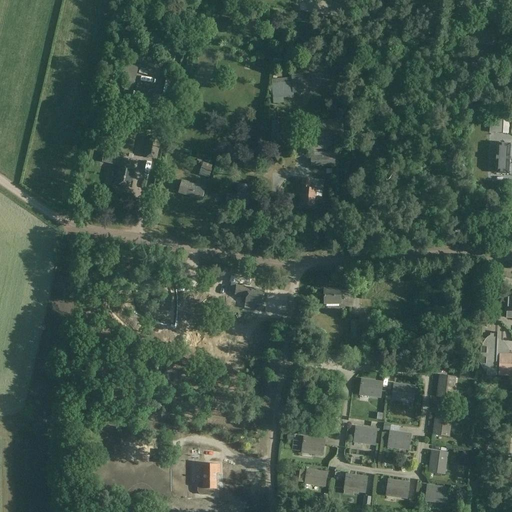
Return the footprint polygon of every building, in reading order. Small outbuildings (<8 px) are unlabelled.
[(492,42),(494,31),(471,27),(469,39),(492,42)] [(158,51),(162,32),(147,29),(142,48),(158,51)] [(121,63),(118,80),(135,83),(138,67),(121,63)] [(293,94),(304,93),(303,74),(291,75),(291,78),(293,94)] [(293,94),(291,78),(272,80),(273,104),(281,103),(281,99),(293,98),(293,94)] [(127,104),(136,106),(151,109),(154,94),(139,91),(138,93),(130,91),(127,104)] [(491,118),(503,119),(503,108),(492,107),(491,118)] [(340,119),(309,123),(312,144),(343,141),(340,119)] [(273,122),(273,142),(284,143),(285,122),(273,122)] [(158,125),(153,129),(160,135),(164,130),(158,125)] [(160,139),(149,137),(145,158),(156,160),(160,139)] [(511,145),(496,144),(494,174),(509,175),(511,145)] [(335,156),(311,157),(311,168),(336,166),(335,156)] [(121,159),(116,184),(131,188),(135,169),(126,167),(128,160),(121,159)] [(201,167),(198,175),(209,179),(213,166),(204,163),(203,167),(201,167)] [(324,181),(304,178),(303,185),(301,205),(315,207),(317,191),(323,192),(324,181)] [(182,182),(179,194),(202,200),(205,189),(182,182)] [(238,186),(237,205),(248,206),(249,186),(238,186)] [(242,287),(241,296),(247,297),(246,303),(262,306),(264,291),(242,287)] [(340,290),(324,290),(324,305),(340,304),(340,298),(349,298),(349,291),(340,291),(340,290)] [(185,296),(184,307),(214,312),(216,301),(185,296)] [(360,321),(351,321),(351,346),(361,346),(360,321)] [(497,376),(498,346),(498,333),(498,339),(489,338),(488,338),(486,341),(484,344),(482,348),(481,348),(481,354),(482,354),(482,358),(481,358),(480,365),(482,365),(482,368),(483,371),(485,372),(488,373),(488,376),(497,377),(497,376)] [(178,334),(176,344),(197,347),(198,337),(178,334)] [(227,354),(239,354),(239,337),(227,337),(227,354)] [(498,346),(497,376),(500,376),(511,376),(511,355),(509,356),(509,354),(509,352),(508,349),(507,346),(498,346)] [(440,377),(437,397),(452,399),(455,379),(440,377)] [(362,380),(360,395),(380,398),(382,383),(362,380)] [(394,385),(392,400),(412,403),(414,388),(394,385)] [(436,415),(433,434),(448,437),(451,417),(436,415)] [(356,428),(354,442),(374,445),(376,431),(356,428)] [(390,433),(388,448),(408,450),(410,436),(390,433)] [(303,438),(301,452),(322,455),(324,440),(303,438)] [(432,453),(429,472),(444,474),(447,455),(432,453)] [(204,466),(204,483),(199,483),(198,485),(198,492),(200,496),(208,496),(212,495),(214,492),(214,490),(216,490),(216,474),(220,474),(220,466),(204,466)] [(308,470),(306,484),(325,486),(327,473),(308,470)] [(347,475),(345,490),(365,493),(367,478),(347,475)] [(389,481),(387,496),(407,499),(409,484),(389,481)] [(427,486),(425,501),(446,504),(448,489),(427,486)]
